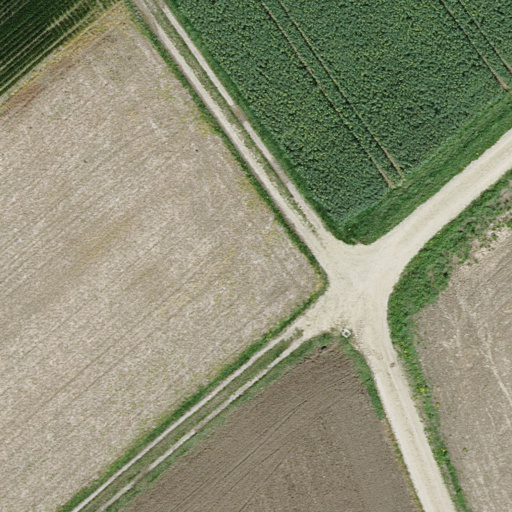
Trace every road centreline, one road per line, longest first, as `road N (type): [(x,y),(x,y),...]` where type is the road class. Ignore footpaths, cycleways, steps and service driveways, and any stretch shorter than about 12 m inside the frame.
road 1 (track): [(442,511),(353,283),(151,0)]
road 2 (track): [(511,148),(80,511)]
